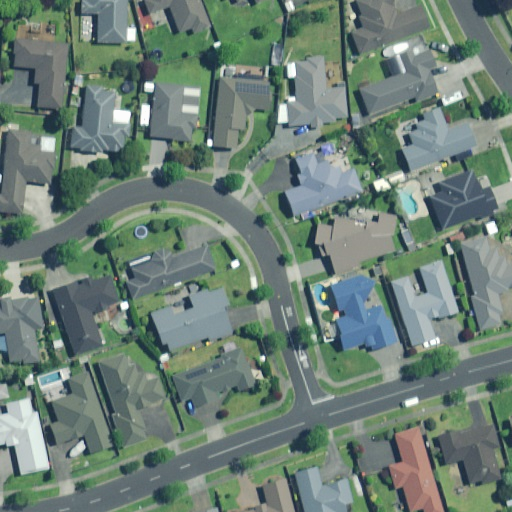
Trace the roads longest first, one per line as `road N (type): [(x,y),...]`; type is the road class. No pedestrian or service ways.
road 1 (residential): [(0,250),(78,225),(123,194),(151,187),(182,189),(233,211),(260,242),(317,418)]
road 2 (tertiary): [(53,511),(317,418)]
road 3 (tertiary): [(317,418),(511,360)]
